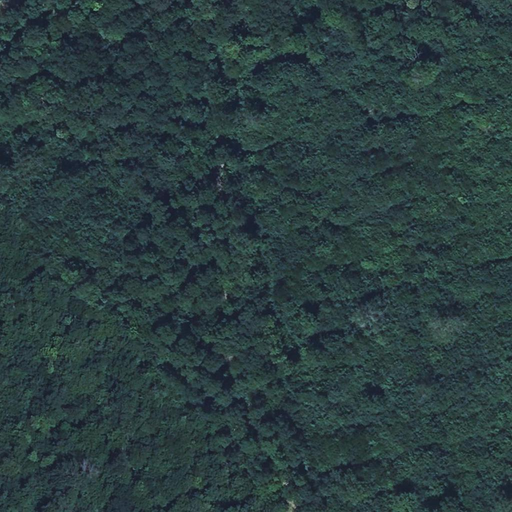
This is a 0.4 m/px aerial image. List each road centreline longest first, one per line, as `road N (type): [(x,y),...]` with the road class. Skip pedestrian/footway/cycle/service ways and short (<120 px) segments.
road 1 (track): [(183,0),(202,71),(235,326),(305,511)]
road 2 (track): [(0,153),(53,87),(101,0)]
